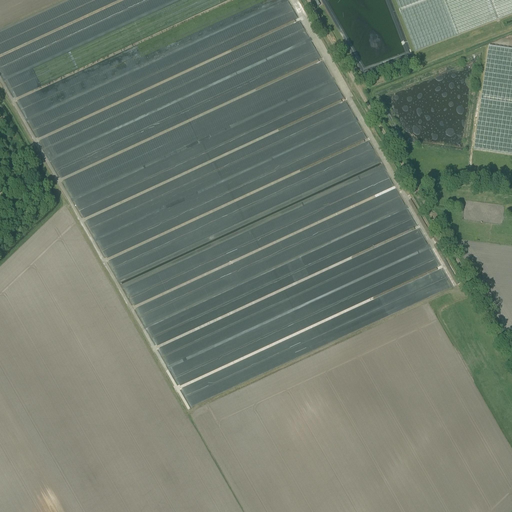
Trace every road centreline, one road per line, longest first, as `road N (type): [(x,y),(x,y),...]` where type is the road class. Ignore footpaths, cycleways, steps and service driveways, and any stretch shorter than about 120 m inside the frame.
road 1 (track): [(307,0),(511,356)]
road 2 (track): [(359,86),(511,27)]
road 3 (track): [(66,203),(0,88)]
